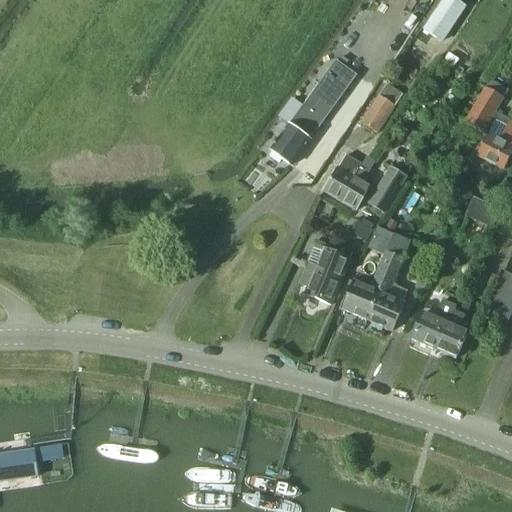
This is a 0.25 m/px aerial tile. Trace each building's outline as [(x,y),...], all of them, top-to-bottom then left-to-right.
[(459,4),(461,0),(443,0),(423,30),(441,42),(464,8),(459,4)] [(281,160),(291,167),(309,141),(317,131),(356,77),(335,61),(330,68),(302,107),(297,113),(298,114),(295,118),(289,126),(288,126),(287,128),(284,126),(280,126),(277,131),(278,134),(281,137),(277,142),(276,141),(273,144),(275,145),(270,152),(273,154),(274,157),(278,160),(281,160)] [(463,125),(480,134),(487,138),(477,157),(502,171),(511,152),(511,122),(493,112),(500,100),(502,101),(508,91),(489,80),(463,125)] [(377,134),(400,94),(385,86),(360,124),(377,134)] [(323,193),(339,203),(366,158),(360,166),(345,157),(323,193)] [(366,158),(339,203),(355,212),(369,189),(360,183),(366,173),(368,174),(374,163),(366,158)] [(384,214),(405,178),(390,169),(368,204),(384,214)] [(427,192),(409,186),(402,203),(404,204),(403,207),(414,212),(420,197),(425,199),(427,192)] [(464,217),(491,230),(500,211),(472,198),(464,217)] [(366,242),(372,232),(372,231),(357,222),(351,233),(366,242)] [(393,235),(383,257),(389,260),(391,256),(403,261),(403,260),(411,243),(393,235)] [(348,260),(339,256),(324,250),(315,271),(306,268),(299,285),(308,289),(305,295),(330,306),(348,260)] [(377,294),(365,321),(392,332),(404,304),(388,298),(403,261),(391,256),(389,260),(383,257),(369,290),(377,294)] [(461,275),(464,278),(469,277),(471,273),(471,269),(468,266),(462,267),(460,271),(461,275)] [(465,294),(485,303),(493,285),(483,280),(485,275),(475,270),(465,294)] [(486,311),(502,318),(511,297),(511,280),(502,276),(486,311)] [(341,311),(365,321),(377,294),(369,290),(353,283),(341,311)] [(411,340),(436,351),(455,307),(442,301),(434,319),(423,314),(411,340)] [(458,301),(455,307),(436,351),(455,360),(467,334),(458,330),(469,306),(458,301)]
